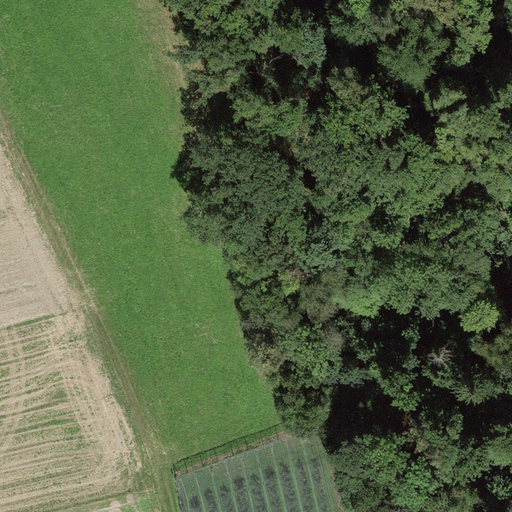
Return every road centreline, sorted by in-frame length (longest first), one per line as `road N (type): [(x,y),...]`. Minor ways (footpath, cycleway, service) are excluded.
road 1 (track): [(0,124),(134,415),(162,511)]
road 2 (track): [(511,169),(490,0)]
